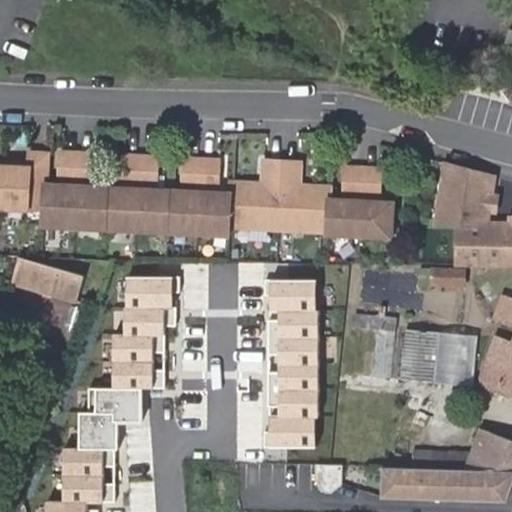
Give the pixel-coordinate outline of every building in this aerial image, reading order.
[(511,88),(505,78),(497,83),(510,101),(511,101),(511,88)] [(0,167),(0,208),(46,211),(47,185),(48,155),(31,155),(31,168),(0,167)] [(47,185),(46,211),(46,226),(77,228),(79,156),(62,155),(61,186),(47,185)] [(79,156),(77,228),(108,229),(108,189),(94,188),(95,156),(79,156)] [(108,189),(108,229),(138,230),(141,159),(124,158),(123,189),(108,189)] [(141,159),(138,230),(170,232),(172,192),(158,191),(159,160),(141,159)] [(172,192),(170,232),(203,234),(204,163),(187,162),(186,193),(172,192)] [(204,163),(203,234),(231,235),(232,228),(233,196),(219,195),(220,163),(204,163)] [(233,196),(232,228),(282,230),(284,164),(266,164),(266,186),(266,196),(253,196),(253,186),(233,185),(233,196)] [(284,164),(282,230),(330,233),(332,201),(332,190),(312,189),(312,198),(301,198),(301,188),(301,166),(284,164)] [(457,267),(464,267),(470,267),(511,267),(511,225),(511,226),(488,225),(490,210),(492,197),(494,178),(446,166),(434,226),(457,227),(457,267)] [(332,201),(330,233),(330,236),(362,238),(365,171),(349,170),(348,201),(332,201)] [(365,171),(362,238),(393,239),(395,205),(381,204),(382,172),(365,171)] [(266,196),(266,186),(253,186),(253,196),(266,196)] [(312,198),(312,189),(301,188),(301,198),(312,198)] [(85,278),(22,259),(14,282),(77,301),(85,278)] [(463,290),(464,267),(457,267),(420,266),(420,286),(430,287),(430,289),(463,290)] [(174,277),(129,276),(128,336),(116,335),(115,387),(89,386),(89,412),(82,412),(81,448),(66,448),(65,501),(48,501),(47,511),(88,511),(89,501),(116,502),(116,448),(120,448),(120,422),(144,422),(144,387),(165,388),(166,325),(176,325),(176,307),(173,307),(174,277)] [(319,280),(271,279),(271,314),(279,314),(278,320),(271,320),(270,353),(278,353),(278,372),(271,372),(270,405),(277,405),(277,412),(270,412),(269,447),(317,447),(319,280)] [(511,299),(508,298),(503,296),(495,318),(511,323),(511,341),(497,336),(479,383),(511,395),(511,299)] [(374,317),(355,316),(354,329),(396,332),(397,319),(386,318),(387,309),(375,308),(374,317)] [(476,337),(450,336),(405,333),(402,381),(447,384),(473,385),(476,337)] [(409,393),(407,415),(430,417),(432,395),(409,393)] [(468,467),(511,469),(511,439),(483,428),(479,438),(468,467)] [(345,464),(319,463),(318,478),(328,491),(335,491),(344,483),(345,464)] [(386,465),(385,495),(511,498),(511,494),(511,469),(468,467),(466,467),(386,465)]
